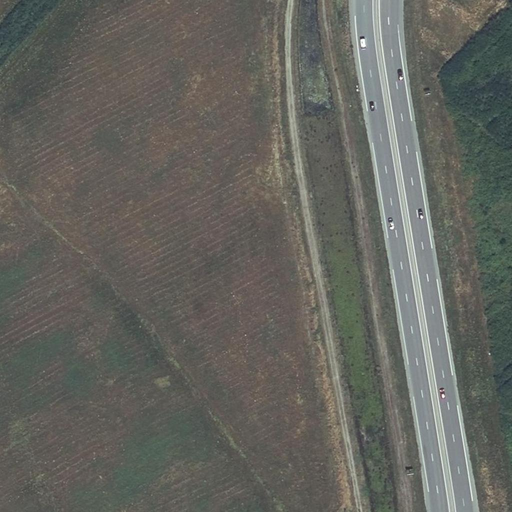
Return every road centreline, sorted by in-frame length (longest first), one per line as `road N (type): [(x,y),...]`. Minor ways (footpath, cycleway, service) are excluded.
road 1 (secondary): [(464,511),(389,0)]
road 2 (secondary): [(364,0),(436,511)]
